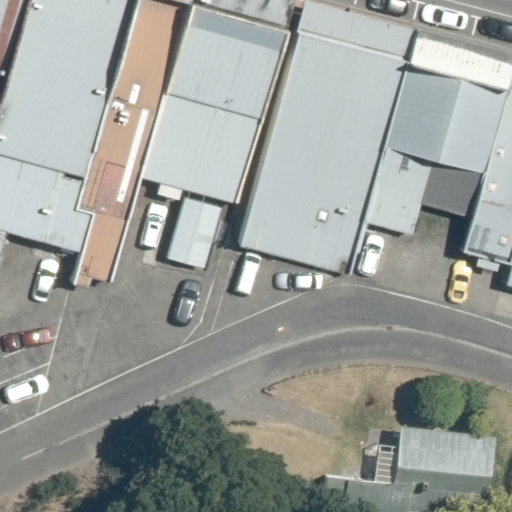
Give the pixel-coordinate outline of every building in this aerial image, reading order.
[(88,0),(0,0),(0,195),(35,204),(88,0)] [(141,0),(88,0),(35,204),(26,239),(76,252),(107,134),(141,0)] [(242,0),(141,0),(107,134),(202,158),(242,0)] [(362,0),(242,0),(202,158),(191,201),(304,230),(323,155),(362,0)] [(463,15),(404,0),(362,0),(323,155),(420,180),(463,15)] [(511,47),(511,27),(463,15),(420,180),(413,209),(467,223),(511,47)] [(511,47),(467,223),(461,244),(511,257),(511,47)] [(497,429),(388,421),(386,452),(330,448),(326,509),(362,511),(445,511),(446,503),(491,506),(497,429)]
